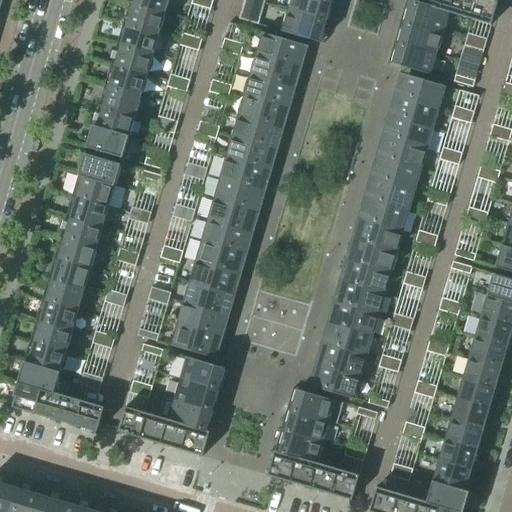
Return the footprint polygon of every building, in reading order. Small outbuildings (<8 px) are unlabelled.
[(134,0),(133,5),(165,15),(169,0),(134,0)] [(192,0),(191,5),(201,8),(202,0),(192,0)] [(202,0),(201,8),(210,11),(213,0),(202,0)] [(290,0),(287,12),(325,23),(332,2),(326,0),(290,0)] [(410,3),(427,8),(429,0),(406,0),(406,2),(410,3)] [(452,0),(429,0),(427,8),(448,14),(452,0)] [(452,0),(448,14),(448,15),(469,21),(475,0),(452,0)] [(492,0),(475,0),(469,21),(491,27),(498,2),(492,0)] [(410,3),(404,24),(442,35),(448,15),(448,14),(427,8),(410,3)] [(133,5),(126,26),(159,35),(165,15),(133,5)] [(325,23),(287,12),(281,33),(319,44),(325,23)] [(260,19),(241,14),(239,20),(258,26),(260,19)] [(404,24),(398,44),(436,56),(442,35),(404,24)] [(126,26),(120,47),(153,56),(159,35),(126,26)] [(262,34),(256,55),(295,66),(301,45),(262,34)] [(179,47),(188,50),(192,38),(182,35),(179,47)] [(464,47),(474,50),(477,38),(467,35),(464,47)] [(192,38),(188,50),(198,52),(202,40),(192,38)] [(477,38),(474,50),(483,53),(487,40),(477,38)] [(221,52),(230,55),(234,43),(224,40),(221,52)] [(234,43),(230,55),(240,58),(243,46),(234,43)] [(436,56),(398,44),(392,65),(430,76),(436,56)] [(120,47),(114,67),(147,77),(153,56),(120,47)] [(256,55),(249,76),(288,87),(295,66),(256,55)] [(114,67),(108,88),(141,98),(147,77),(114,67)] [(167,88),(176,91),(180,79),(170,76),(167,88)] [(249,76),(243,97),(282,108),(288,87),(249,76)] [(407,77),(401,97),(440,109),(446,88),(407,77)] [(455,77),(454,82),(453,83),(473,89),(475,82),(455,77)] [(180,79),(176,91),(186,94),(190,82),(180,79)] [(209,93),(218,96),(222,84),(212,81),(209,93)] [(222,84),(218,96),(228,99),(231,87),(222,84)] [(501,96),(511,99),(511,95),(511,86),(505,84),(501,96)] [(108,88),(102,109),(135,118),(141,98),(108,88)] [(243,97),(237,117),(276,129),(282,108),(243,97)] [(401,97),(395,118),(433,130),(440,109),(401,97)] [(451,120),(461,122),(464,110),(455,107),(451,120)] [(93,127),(92,128),(129,139),(135,118),(102,109),(97,128),(93,127)] [(464,110),(461,122),(470,125),(474,113),(464,110)] [(237,117),(231,138),(270,150),(276,129),(237,117)] [(155,130),(164,133),(168,120),(158,118),(155,130)] [(395,118),(389,139),(427,151),(433,130),(395,118)] [(168,120),(164,133),(174,135),(177,123),(168,120)] [(196,135),(206,138),(210,126),(200,123),(196,135)] [(210,126),(206,138),(216,141),(219,129),(210,126)] [(489,138),(499,141),(502,129),(493,126),(489,138)] [(129,139),(92,128),(86,149),(123,160),(129,139)] [(502,129),(499,141),(508,143),(511,131),(502,129)] [(29,153),(36,155),(41,140),(34,138),(29,153)] [(231,138),(225,159),(264,171),(270,150),(231,138)] [(389,139),(382,160),(421,171),(427,151),(389,139)] [(439,161),(449,164),(452,152),(443,149),(439,161)] [(452,152),(449,164),(458,167),(462,155),(452,152)] [(78,176),(115,186),(121,166),(84,155),(78,176)] [(146,159),(144,165),(144,166),(163,172),(165,165),(146,159)] [(225,159),(219,180),(258,191),(264,171),(225,159)] [(382,160),(377,181),(415,192),(421,171),(382,160)] [(184,177),(194,179),(198,167),(188,164),(184,177)] [(198,167),(194,179),(204,182),(207,170),(198,167)] [(477,179),(487,182),(490,170),(480,167),(477,179)] [(490,170),(487,182),(496,185),(500,173),(490,170)] [(140,179),(150,181),(160,184),(162,177),(142,172),(140,179)] [(76,197),(109,207),(115,186),(78,176),(78,177),(82,179),(76,197)] [(219,180),(213,201),(252,212),(258,191),(219,180)] [(377,181),(370,202),(409,213),(415,192),(377,181)] [(427,203),(437,205),(440,193),(430,190),(427,203)] [(440,193),(437,205),(446,208),(450,196),(440,193)] [(70,218),(103,228),(109,207),(76,197),(70,218)] [(213,201),(207,222),(246,233),(252,212),(213,201)] [(370,202),(364,223),(403,234),(409,213),(370,202)] [(172,218),(182,221),(185,209),(176,206),(172,218)] [(128,220),(138,223),(141,211),(132,208),(128,220)] [(185,209),(182,221),(191,224),(195,211),(185,209)] [(465,221),(474,223),(478,211),(468,209),(465,221)] [(141,211),(138,223),(147,226),(151,214),(141,211)] [(478,211),(474,223),(484,226),(487,214),(478,211)] [(64,239),(97,248),(103,228),(70,218),(64,239)] [(207,222),(201,243),(240,254),(246,233),(207,222)] [(364,223),(358,243),(397,255),(403,234),(364,223)] [(511,227),(507,227),(501,247),(511,250),(511,227)] [(415,244),(424,247),(428,235),(418,232),(415,244)] [(428,235),(424,247),(434,250),(438,238),(428,235)] [(58,260),(91,269),(97,248),(64,239),(58,260)] [(201,243),(195,263),(233,275),(240,254),(201,243)] [(358,243),(352,264),(391,276),(397,255),(358,243)] [(160,259),(170,262),(173,250),(164,247),(160,259)] [(511,250),(501,247),(495,269),(511,273),(511,250)] [(116,262),(126,265),(129,253),(120,250),(116,262)] [(173,250),(170,262),(179,265),(183,253),(173,250)] [(475,256),(456,250),(454,257),(473,263),(475,256)] [(129,253),(126,265),(135,268),(139,255),(129,253)] [(52,281),(85,290),(91,269),(58,260),(52,281)] [(195,263),(188,284),(227,296),(233,275),(195,263)] [(450,270),(470,275),(472,269),(452,263),(450,270)] [(352,264),(346,285),(385,296),(391,276),(352,264)] [(403,285),(412,288),(416,276),(406,273),(403,285)] [(511,280),(493,275),(487,296),(511,303),(511,280)] [(416,276),(412,288),(422,291),(425,279),(416,276)] [(46,301),(78,311),(85,290),(52,281),(46,301)] [(188,284),(182,305),(221,316),(227,296),(188,284)] [(346,285),(340,306),(379,317),(385,296),(346,285)] [(148,301),(158,304),(161,292),(151,289),(148,301)] [(104,303),(114,306),(117,294),(107,291),(104,303)] [(161,292),(158,304),(167,306),(171,294),(161,292)] [(117,294),(114,306),(123,309),(127,297),(117,294)] [(511,303),(487,296),(481,317),(511,326),(511,303)] [(438,311),(448,314),(451,302),(442,299),(438,311)] [(40,322),(72,332),(78,311),(46,301),(40,322)] [(451,302),(448,314),(458,317),(461,305),(451,302)] [(182,305),(176,326),(215,337),(221,316),(182,305)] [(340,306),(334,327),(372,338),(379,317),(340,306)] [(391,327),(400,330),(404,318),(394,315),(391,327)] [(511,326),(481,317),(474,338),(507,348),(511,332),(511,326)] [(404,318),(400,330),(410,333),(413,320),(404,318)] [(34,343),(66,352),(72,332),(40,322),(34,343)] [(215,337),(176,326),(170,347),(209,358),(215,337)] [(334,327),(327,348),(366,359),(372,338),(334,327)] [(137,337),(157,343),(159,336),(139,330),(137,337)] [(92,345),(101,348),(105,335),(95,333),(92,345)] [(105,335),(101,348),(111,350),(115,338),(105,335)] [(474,338),(468,359),(502,368),(507,348),(474,338)] [(426,353),(436,355),(439,343),(430,341),(426,353)] [(28,363),(60,373),(66,352),(34,343),(28,363)] [(439,343),(436,355),(445,358),(449,346),(439,343)] [(141,353),(161,358),(162,351),(143,346),(141,353)] [(327,348),(321,368),(360,380),(366,359),(327,348)] [(378,368),(388,371),(392,359),(382,356),(378,368)] [(180,380),(218,391),(224,369),(186,358),(180,380)] [(392,359),(388,371),(398,374),(401,362),(392,359)] [(468,359),(462,379),(495,389),(502,368),(468,359)] [(41,390),(54,394),(60,373),(28,363),(28,364),(24,362),(18,383),(41,390)] [(360,380),(321,368),(315,389),(354,400),(360,380)] [(80,386),(89,389),(93,377),(83,374),(80,386)] [(93,377),(89,389),(99,392),(102,380),(93,377)] [(462,379),(456,400),(489,410),(495,389),(462,379)] [(174,400),(212,411),(218,391),(180,380),(174,400)] [(129,394),(139,397),(142,385),(133,382),(129,394)] [(414,394),(424,397),(427,385),(418,382),(414,394)] [(12,409),(33,415),(41,390),(18,383),(14,397),(15,398),(12,409)] [(142,385),(139,397),(149,400),(152,388),(142,385)] [(427,385),(424,397),(433,400),(437,388),(427,385)] [(33,415),(54,421),(62,396),(54,394),(41,390),(33,415)] [(290,412),(329,423),(335,402),(297,391),(290,412)] [(54,421),(76,427),(83,402),(62,396),(54,421)] [(158,418),(167,420),(188,426),(206,432),(212,411),(174,400),(173,401),(164,398),(158,418)] [(370,398),(368,404),(368,405),(387,410),(389,403),(370,398)] [(456,400),(450,421),(483,430),(489,410),(456,400)] [(83,402),(76,427),(97,433),(104,408),(83,402)] [(118,433),(139,439),(146,414),(125,408),(118,433)] [(356,415),(375,421),(377,414),(358,409),(356,415)] [(284,432),(323,444),(329,423),(290,412),(284,432)] [(139,439),(160,445),(167,420),(158,418),(146,414),(139,439)] [(160,445),(181,451),(188,426),(167,420),(160,445)] [(450,421),(444,441),(477,451),(483,430),(450,421)] [(402,436),(411,438),(415,426),(405,424),(402,436)] [(188,426),(181,451),(203,458),(210,433),(206,432),(188,426)] [(415,426),(411,438),(421,441),(424,429),(415,426)] [(295,458),(317,464),(323,444),(284,432),(278,453),(295,458)] [(444,441),(438,462),(471,472),(477,451),(444,441)] [(344,457),(353,460),(357,448),(347,445),(344,457)] [(357,448),(353,460),(363,463),(367,451),(357,448)] [(267,477),(288,483),(295,458),(278,453),(274,452),(267,477)] [(288,483),(309,489),(317,464),(295,458),(288,483)] [(438,462),(432,483),(469,494),(469,493),(465,492),(471,472),(438,462)] [(309,489),(330,495),(338,470),(317,464),(309,489)] [(390,477),(399,480),(403,468),(393,465),(390,477)] [(403,468),(399,480),(409,482),(412,470),(403,468)] [(338,470),(330,495),(352,501),(359,476),(338,470)] [(96,511),(0,483),(0,511),(96,511)] [(426,503),(440,506),(459,511),(463,511),(469,494),(432,483),(426,503)] [(369,511),(392,511),(397,494),(376,488),(369,511)] [(392,511),(415,511),(419,500),(397,494),(392,511)] [(415,511),(438,511),(440,506),(426,503),(419,500),(415,511)]
